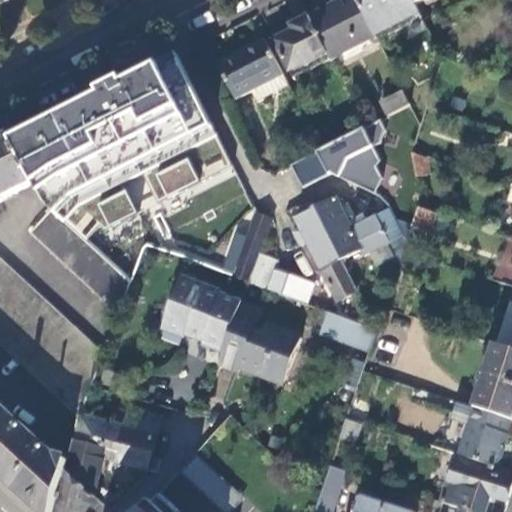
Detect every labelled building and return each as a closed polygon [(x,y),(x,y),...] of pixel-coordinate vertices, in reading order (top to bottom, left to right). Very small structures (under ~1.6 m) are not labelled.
[(375,34),(357,0),(339,0),(310,15),(329,53),(332,59),(376,37),(375,34)] [(415,3),(413,0),(357,0),(375,34),(420,13),(415,3)] [(329,53),(310,15),(290,25),(294,32),(275,41),(291,72),(329,53)] [(284,75),(265,38),(218,63),(236,100),(253,91),(284,75)] [(176,58),(11,137),(34,184),(51,207),(88,242),(233,171),(176,58)] [(259,101),(290,86),(284,75),(253,91),(259,101)] [(390,117),(413,107),(405,93),(383,103),(390,117)] [(20,155),(11,137),(0,143),(0,474),(26,499),(40,511),(53,511),(68,460),(58,458),(0,404),(0,200),(34,184),(20,155)] [(331,174),(320,151),(292,165),(303,187),(331,174)] [(411,155),(415,177),(431,174),(427,152),(411,155)] [(336,197),(315,207),(341,259),(359,250),(361,255),(403,234),(389,208),(351,227),(347,220),(353,217),(346,204),(341,207),(336,197)] [(118,314),(130,281),(88,242),(51,207),(29,232),(118,314)] [(341,259),(315,207),(295,217),(300,227),(293,230),(300,244),(307,241),(337,302),(357,292),(341,259)] [(436,213),(419,208),(412,226),(428,232),(436,213)] [(272,219),(256,212),(229,276),(245,282),(257,253),(272,219)] [(419,256),(402,250),(399,261),(416,265),(419,256)] [(276,261),(257,253),(245,282),(264,289),(273,268),(276,261)] [(90,388),(103,354),(0,259),(0,343),(79,416),(90,388)] [(273,268),(264,289),(306,305),(314,285),(287,275),(288,273),(273,268)] [(241,301),(242,298),(223,290),(224,287),(183,272),(162,327),(185,336),(186,332),(204,339),(205,336),(225,344),(236,314),(241,301)] [(511,300),(508,299),(494,343),(495,343),(511,348),(511,300)] [(236,314),(256,321),(260,309),(241,301),(236,314)] [(225,344),(217,365),(237,372),(240,365),(284,382),(301,337),(265,324),(260,337),(251,333),(256,321),(236,314),(225,344)] [(367,353),(376,332),(338,318),(330,339),(367,353)] [(511,348),(495,343),(472,407),(474,407),(511,419),(511,348)] [(357,390),(363,361),(347,358),(341,386),(357,390)] [(368,402),(351,396),(344,417),(361,423),(368,402)] [(509,432),(511,421),(511,419),(474,407),(472,407),(457,402),(454,410),(460,413),(447,451),(456,454),(459,455),(499,468),(511,432),(509,432)] [(119,406),(113,426),(156,436),(160,417),(119,406)] [(68,460),(53,511),(106,511),(107,511),(104,509),(92,497),(94,491),(102,468),(105,459),(113,461),(147,470),(156,436),(113,426),(79,416),(68,460)] [(337,436),(343,419),(330,416),(322,440),(334,444),(337,436)] [(361,423),(344,417),(343,419),(337,436),(353,443),(361,423)] [(507,502),(511,487),(511,472),(499,468),(459,455),(456,454),(441,500),(459,507),(475,511),(489,511),(495,497),(507,502)] [(110,471),(113,461),(105,459),(102,468),(110,471)] [(329,511),(343,469),(327,463),(312,511),(329,511)] [(92,497),(104,509),(116,496),(108,489),(101,497),(94,491),(92,497)] [(180,511),(156,489),(133,511),(180,511)] [(354,511),(408,511),(360,496),(354,511)] [(436,511),(441,500),(434,498),(429,511),(436,511)] [(457,511),(459,507),(441,500),(436,511),(457,511)]
